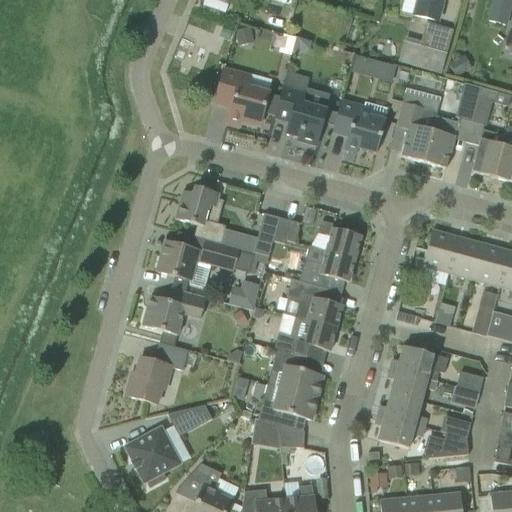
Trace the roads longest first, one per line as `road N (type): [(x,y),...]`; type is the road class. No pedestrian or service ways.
road 1 (residential): [(348,511),(340,432),(400,212)]
road 2 (residential): [(77,420),(160,145)]
road 3 (residential): [(400,212),(160,145)]
road 4 (residential): [(160,145),(145,100),(148,58),(174,0)]
